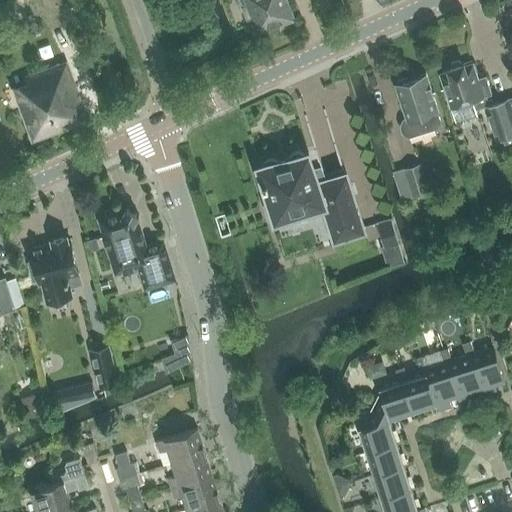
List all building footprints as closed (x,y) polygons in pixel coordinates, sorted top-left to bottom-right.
[(240,0),(249,24),(254,23),(258,32),(295,19),(288,0),(240,0)] [(31,3),(24,5),(27,15),(34,13),(31,3)] [(89,119),(67,61),(27,76),(29,81),(14,87),(33,140),(89,119)] [(475,109),(486,105),(497,139),(511,134),(511,108),(508,98),(494,102),(492,98),(488,99),(487,94),(492,92),(487,74),(479,76),(474,61),(466,64),(465,61),(462,62),(459,61),(452,63),(451,66),(448,67),(449,69),(440,73),(451,106),(472,99),(475,109)] [(409,136),(443,126),(437,109),(438,109),(427,73),(417,76),(416,74),(411,75),(412,78),(409,79),(408,76),(398,79),(399,82),(396,83),(407,118),(404,119),(402,123),(401,127),(403,131),(406,134),(409,136)] [(264,164),(259,166),(269,199),(267,200),(265,204),(269,216),(272,218),(275,217),(276,219),(298,212),(300,213),(302,213),(303,212),(305,212),(306,211),(307,210),(308,209),(324,204),(335,240),(364,231),(346,174),(319,183),(309,150),(304,151),(302,151),(300,150),(298,150),(296,151),(293,152),(292,153),(290,154),(289,156),(278,160),(276,159),(274,158),(272,158),(270,159),(268,160),(266,161),(265,162),(264,164)] [(414,195),(429,190),(421,163),(405,168),(414,195)] [(405,168),(394,171),(402,198),(414,195),(405,168)] [(98,218),(99,220),(115,271),(115,273),(118,273),(118,272),(138,266),(145,289),(176,279),(164,239),(147,244),(138,217),(139,214),(126,207),(125,210),(101,217),(98,218)] [(379,226),(385,247),(382,248),(387,264),(403,259),(392,222),(379,226)] [(42,282),(47,302),(73,295),(68,276),(79,273),(70,238),(68,239),(67,235),(52,239),(53,243),(31,248),(34,260),(28,261),(33,281),(39,279),(40,283),(42,282)] [(0,313),(15,308),(5,278),(0,279),(0,313)] [(23,314),(15,317),(19,328),(27,326),(23,314)] [(177,351),(164,356),(169,368),(191,359),(189,334),(188,334),(173,340),(177,351)] [(463,343),(467,354),(471,353),(482,388),(481,388),(483,396),(497,391),(495,384),(505,381),(495,346),(475,352),(471,340),(463,343)] [(109,345),(92,350),(100,385),(118,380),(109,345)] [(471,353),(467,354),(452,359),(449,348),(441,350),(444,361),(448,360),(459,395),(458,396),(460,403),(475,398),(473,391),(481,388),(482,388),(471,353)] [(458,396),(459,395),(448,360),(444,361),(429,366),(425,354),(417,357),(422,374),(426,373),(435,403),(438,410),(452,405),(450,398),(458,396)] [(426,373),(422,374),(408,378),(404,366),(396,369),(400,381),(403,380),(412,410),(435,403),(426,373)] [(337,390),(348,396),(351,390),(348,382),(342,379),(337,390)] [(93,380),(78,384),(83,400),(96,394),(93,380)] [(403,380),(400,381),(380,387),(381,390),(372,408),(391,417),(412,410),(403,380)] [(348,396),(337,390),(332,401),(337,404),(345,402),(348,396)] [(43,392),(24,399),(30,417),(49,411),(43,392)] [(391,417),(372,408),(363,425),(359,427),(367,450),(398,441),(391,417)] [(169,448),(172,460),(205,450),(197,427),(156,440),(159,451),(169,448)] [(398,441),(367,450),(374,473),(405,463),(398,441)] [(116,453),(120,467),(131,464),(127,450),(116,453)] [(212,473),(205,450),(172,460),(177,474),(168,477),(171,487),(212,473)] [(59,474),(61,481),(32,490),(39,511),(42,511),(72,503),(68,490),(78,487),(79,489),(90,486),(80,456),(67,460),(65,464),(67,469),(65,473),(59,474)] [(120,467),(116,468),(120,478),(140,472),(137,462),(134,463),(131,464),(120,467)] [(412,486),(405,463),(374,473),(381,496),(412,486)] [(140,472),(120,478),(123,489),(126,487),(137,484),(140,483),(143,482),(140,472)] [(339,487),(350,484),(347,476),(340,472),(334,474),(339,487)] [(219,496),(212,473),(171,487),(174,496),(183,493),(187,506),(219,496)] [(130,500),(141,496),(137,484),(126,487),(130,500)] [(350,484),(339,487),(343,501),(349,499),(353,492),(350,484)] [(409,511),(419,509),(419,508),(412,486),(381,496),(386,511),(409,511)] [(141,496),(130,500),(134,511),(145,508),(141,496)] [(224,511),(219,496),(187,506),(188,511),(224,511)] [(97,511),(96,507),(86,510),(86,511),(74,511),(72,503),(42,511),(97,511)]
